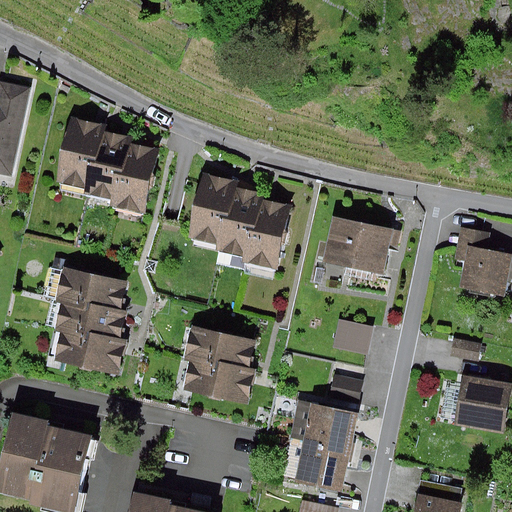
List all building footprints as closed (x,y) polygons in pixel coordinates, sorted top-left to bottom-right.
[(0,171),(13,174),(32,87),(4,81),(0,97),(0,171)] [(103,123),(71,116),(56,179),(83,185),(81,192),(112,199),(110,207),(145,215),(159,153),(128,146),(129,139),(101,133),(103,123)] [(240,180),(202,173),(190,234),(218,239),(216,249),(241,254),(240,263),(279,270),(291,209),(264,203),(266,193),(238,188),(240,180)] [(391,230),(332,218),(323,261),(382,273),(391,230)] [(499,237),(467,231),(462,262),(477,265),(472,292),(511,299),(511,257),(496,255),(499,237)] [(0,243),(0,262),(9,258),(0,243)] [(141,286),(76,272),(68,306),(76,308),(70,334),(79,336),(73,367),(135,381),(143,345),(136,344),(141,317),(134,316),(141,286)] [(367,354),(373,328),(340,321),(334,347),(367,354)] [(278,347),(207,330),(191,392),(262,409),(278,347)] [(484,344),(454,338),(450,355),(481,361),(484,344)] [(511,383),(478,377),(469,426),(511,433),(511,383)] [(361,403),(364,386),(332,380),(329,397),(361,403)] [(375,417),(307,403),(300,441),(367,454),(375,417)] [(72,428),(37,420),(21,498),(53,505),(52,511),(102,511),(117,445),(71,435),(72,428)] [(359,492),(367,454),(300,441),(293,479),(359,492)] [(193,511),(195,507),(159,499),(156,511),(193,511)] [(477,511),(478,507),(440,500),(437,511),(477,511)]
